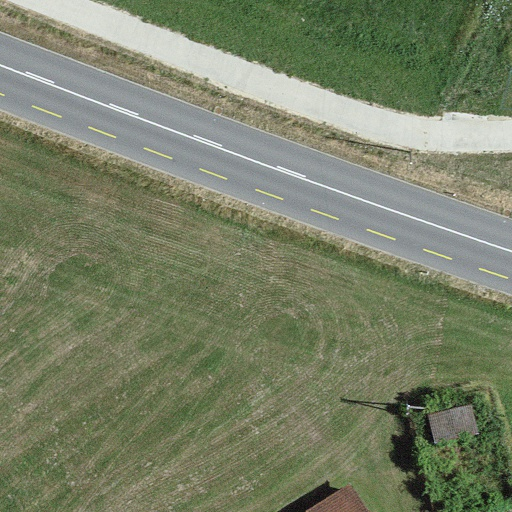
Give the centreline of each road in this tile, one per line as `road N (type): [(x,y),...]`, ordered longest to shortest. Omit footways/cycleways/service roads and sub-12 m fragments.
road 1 (secondary): [(0,64),(511,249)]
road 2 (track): [(44,0),(391,138),(511,126)]
